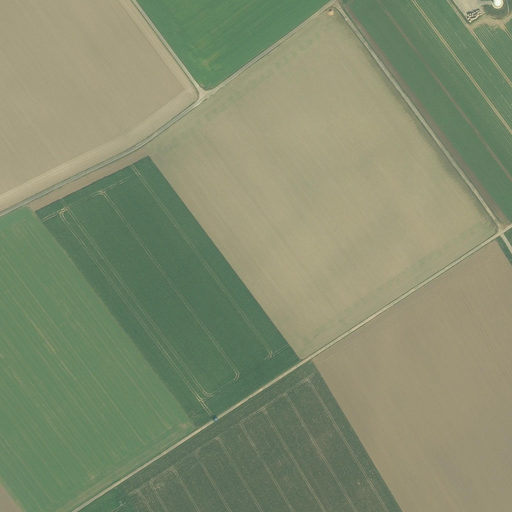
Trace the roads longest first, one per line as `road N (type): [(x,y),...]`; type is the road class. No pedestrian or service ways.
road 1 (track): [(511,224),(73,511)]
road 2 (unclassified): [(0,215),(138,148),(336,0)]
road 3 (track): [(333,3),(502,230)]
road 4 (track): [(132,0),(205,98)]
